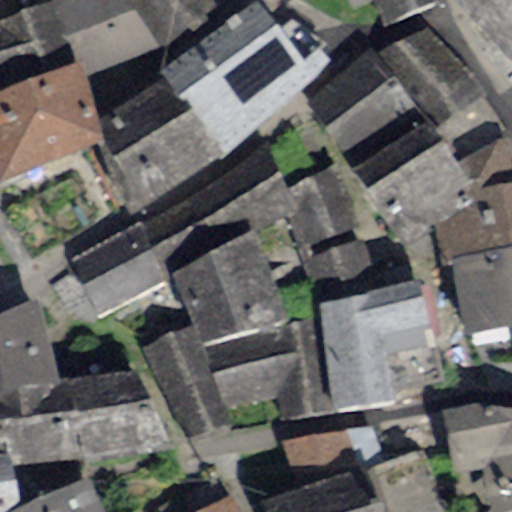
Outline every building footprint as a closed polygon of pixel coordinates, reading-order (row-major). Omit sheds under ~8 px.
[(56,0),(19,14),(41,77),(81,62),(84,76),(160,48),(125,0),(56,0)] [(125,0),(160,48),(171,63),(232,17),(215,0),(125,0)] [(370,0),(381,25),(441,0),(370,0)] [(511,0),(454,0),(508,79),(511,75),(511,0)] [(158,74),(162,78),(220,158),(330,63),(319,49),(303,61),(256,1),(232,17),(171,63),(158,74)] [(0,20),(0,91),(41,77),(19,14),(0,20)] [(428,29),(375,56),(420,118),(429,133),(482,94),(483,94),(428,29)] [(371,50),(308,104),(353,173),(420,118),(375,56),(371,50)] [(97,119),(84,76),(81,62),(41,77),(0,91),(0,182),(91,149),(105,144),(97,119)] [(107,179),(130,215),(220,158),(162,78),(97,119),(105,144),(91,149),(107,179)] [(403,244),(436,225),(474,203),(471,189),(511,182),(511,147),(482,94),(429,133),(420,118),(353,173),(403,244)] [(267,147),(140,222),(167,285),(174,281),(171,276),(252,232),(286,217),(294,214),(284,189),(267,147)] [(335,166),(284,189),(294,214),(286,217),(298,250),(360,226),(335,166)] [(511,182),(471,189),(474,203),(436,225),(441,268),(452,266),(451,260),(511,248),(511,182)] [(167,285),(140,222),(71,259),(96,318),(167,285)] [(287,321),(252,232),(171,276),(174,281),(195,327),(201,343),(287,321)] [(362,240),(302,262),(317,304),(380,290),(362,240)] [(511,248),(451,260),(452,266),(464,337),(511,328),(511,248)] [(433,346),(417,281),(380,290),(317,304),(334,412),(392,405),(384,356),(433,346)] [(36,299),(0,315),(0,453),(9,453),(9,467),(14,467),(81,461),(67,381),(57,383),(36,299)] [(287,321),(201,343),(226,411),(277,400),(280,423),(333,416),(320,319),(287,321)] [(201,343),(195,327),(141,348),(187,443),(232,427),(226,411),(201,343)] [(137,372),(67,381),(81,461),(168,448),(137,372)] [(511,511),(511,411),(479,406),(441,413),(442,416),(453,474),(480,468),(487,511),(511,511)] [(279,442),(294,491),(318,484),(364,467),(350,434),(279,442)] [(441,511),(421,452),(366,472),(380,511),(441,511)] [(0,453),(0,511),(10,511),(20,508),(14,467),(9,467),(9,453),(0,453)] [(380,511),(366,472),(364,467),(318,484),(328,511),(380,511)] [(105,511),(90,478),(20,508),(10,511),(105,511)] [(328,511),(318,484),(294,491),(260,503),(263,511),(328,511)] [(238,511),(230,497),(200,511),(238,511)]
